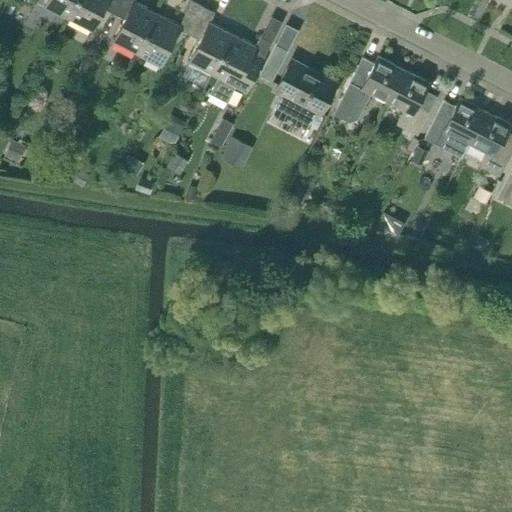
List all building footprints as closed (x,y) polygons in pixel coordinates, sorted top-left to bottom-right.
[(77,0),(47,0),(44,5),(68,18),(77,0)] [(77,0),(68,18),(91,29),(103,6),(114,12),(119,0),(77,0)] [(113,41),(136,53),(157,11),(135,0),(119,0),(114,12),(125,17),(113,41)] [(157,11),(136,53),(159,65),(178,28),(189,33),(203,6),(192,0),(180,23),(157,11)] [(215,12),(203,6),(189,33),(200,39),(188,62),(195,65),(211,73),(215,65),(232,33),(210,22),(215,12)] [(211,73),(218,77),(210,93),(227,101),(236,83),(248,89),(272,41),(261,35),(256,45),(232,33),(215,65),(211,73)] [(288,49),(276,43),(265,65),(260,75),(272,81),(280,65),(288,49)] [(370,91),(388,99),(404,69),(396,65),(378,55),(374,63),(362,56),(355,69),(342,94),(333,113),(350,121),(356,118),(363,105),(367,98),(370,91)] [(278,90),(283,93),(276,106),(309,123),(316,110),(318,111),(334,81),(303,65),(294,60),(291,65),(278,90)] [(417,133),(430,108),(437,95),(426,88),(429,81),(404,69),(388,99),(404,108),(396,123),(417,133)] [(460,97),(456,105),(444,98),(437,112),(424,137),(445,147),(452,133),(469,142),(485,110),(460,97)] [(511,123),(485,110),(469,142),(486,151),(478,165),(499,175),(511,151),(511,133),(507,131),(511,123)] [(158,136),(173,143),(182,125),(168,117),(158,136)] [(221,146),(226,136),(215,130),(210,140),(221,146)] [(252,145),(232,135),(221,157),(242,167),(252,145)] [(87,144),(74,137),(66,153),(79,160),(87,144)] [(12,139),(5,155),(18,161),(26,145),(12,139)] [(422,164),(428,150),(418,145),(412,160),(422,164)] [(180,174),(188,159),(174,151),(166,166),(180,174)] [(72,180),(82,186),(89,174),(80,168),(72,180)] [(511,169),(498,196),(511,203),(511,169)] [(139,176),(135,189),(149,194),(154,181),(139,176)] [(191,184),(188,193),(194,195),(197,185),(191,184)] [(303,188),(296,185),(290,195),(300,201),(304,193),(303,188)] [(485,202),(491,191),(479,185),(473,196),(485,202)] [(361,223),(375,219),(371,207),(357,211),(361,223)]
